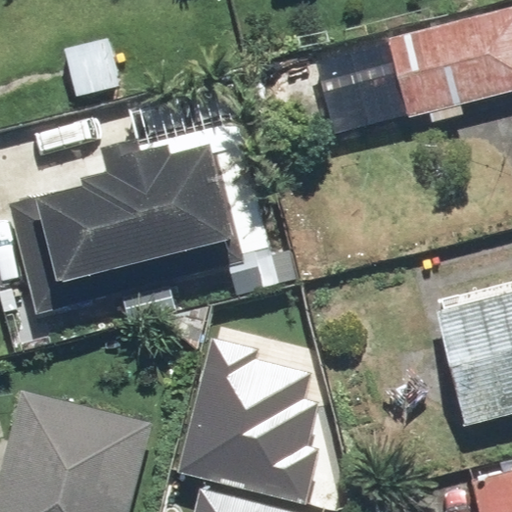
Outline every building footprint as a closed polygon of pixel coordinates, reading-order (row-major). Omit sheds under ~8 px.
[(511,15),(395,44),(414,120),(511,95),(511,15)] [(110,43),(61,57),(75,103),(123,89),(110,43)] [(108,176),(17,197),(41,303),(251,256),(227,150),(186,159),(182,138),(149,145),(146,132),(101,142),(108,176)] [(460,445),(511,431),(511,288),(425,311),(460,445)] [(263,338),(218,327),(185,463),(307,492),(321,432),(309,429),(319,391),(308,389),(314,365),(259,352),(263,338)] [(126,511),(146,433),(57,410),(23,401),(0,490),(0,511),(126,511)] [(511,511),(511,476),(474,484),(479,511),(511,511)] [(322,511),(235,490),(229,511),(322,511)]
